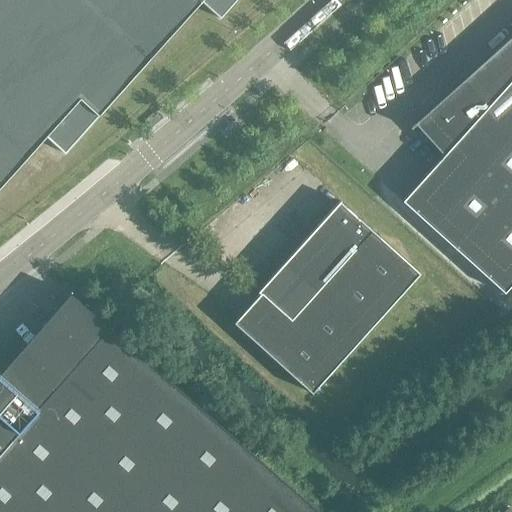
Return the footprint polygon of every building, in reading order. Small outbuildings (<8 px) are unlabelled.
[(0,0),(0,187),(45,136),(64,153),(200,1),(219,18),(236,0),(0,0)] [(415,125),(443,156),(401,202),(504,293),(511,284),(511,35),(409,128),(410,129),(415,125)] [(259,294),(237,318),(232,324),(310,394),(418,274),(338,202),(257,293),(259,294)] [(0,372),(0,377),(36,409),(107,327),(69,293),(0,372)] [(319,511),(107,327),(36,409),(0,377),(0,511),(319,511)]
